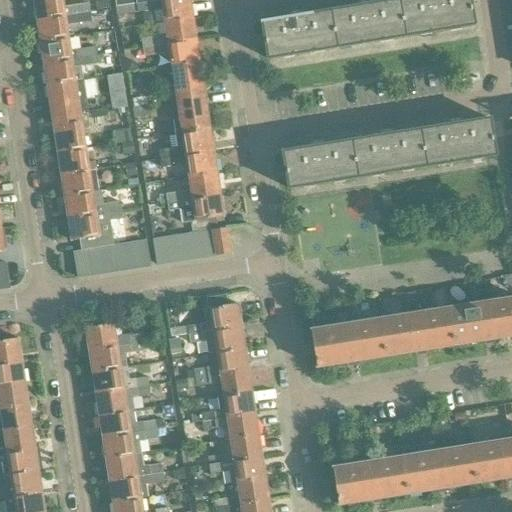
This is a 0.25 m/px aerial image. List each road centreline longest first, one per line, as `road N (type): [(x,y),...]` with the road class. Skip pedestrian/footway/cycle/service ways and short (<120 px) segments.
road 1 (residential): [(481,0),(494,91),(253,134)]
road 2 (residential): [(50,296),(10,0)]
road 3 (residential): [(50,296),(269,263)]
road 4 (residential): [(293,404),(511,369)]
road 5 (residential): [(82,511),(50,296)]
road 6 (residential): [(269,263),(293,404)]
road 7 (residential): [(234,0),(253,134)]
road 8 (residential): [(253,134),(269,263)]
